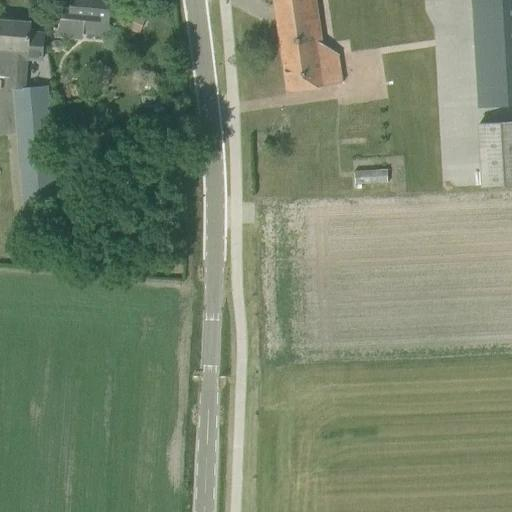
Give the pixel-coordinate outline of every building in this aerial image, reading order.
[(58,0),(56,36),(78,38),(79,33),(109,36),(111,0),(58,0)] [(274,0),(276,6),(275,7),(275,8),(277,8),(279,22),(277,22),(277,23),(278,23),(284,66),(288,91),(327,86),(327,85),(332,85),(343,83),(339,54),(323,56),(322,44),(315,0),(274,0)] [(511,0),(472,0),(479,107),(511,105),(511,0)] [(128,10),(121,26),(136,32),(143,16),(128,10)] [(0,77),(8,78),(7,89),(12,90),(26,91),(26,89),(27,76),(29,58),(43,59),(45,33),(31,32),(31,22),(0,20),(0,77)] [(26,91),(12,90),(23,211),(58,208),(56,187),(47,88),(26,89),(26,91)] [(511,121),(480,123),(484,188),(511,186),(511,121)]
